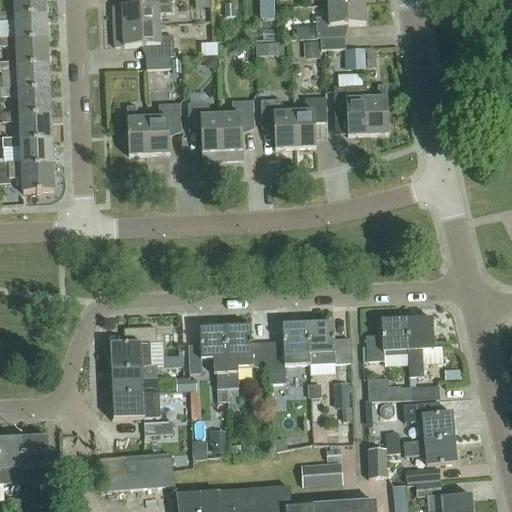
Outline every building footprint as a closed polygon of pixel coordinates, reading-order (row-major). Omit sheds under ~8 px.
[(14,0),(15,15),(15,21),(47,19),(45,0),(14,0)] [(146,0),(147,9),(172,8),(171,0),(146,0)] [(257,0),(258,19),(273,19),(273,0),(257,0)] [(328,0),(328,9),(365,8),(364,0),(328,0)] [(235,7),(225,7),(226,20),(235,20),(235,7)] [(114,31),(160,29),(159,17),(172,17),(172,8),(147,9),(113,10),(114,31)] [(317,42),(320,42),(341,41),(341,29),(366,28),(365,8),(328,9),(329,21),(316,21),(316,29),(317,41),(317,42)] [(0,25),(15,25),(16,40),(16,46),(48,44),(47,19),(15,21),(15,15),(0,15),(0,25)] [(149,62),(171,61),(174,61),(173,40),(160,40),(160,29),(114,31),(115,51),(149,50),(149,62)] [(316,29),(308,30),(308,41),(317,41),(316,29)] [(0,50),(16,50),(17,65),(17,71),(49,70),(48,44),(16,46),(16,40),(0,40),(0,50)] [(345,41),(341,41),(320,42),(321,54),(346,53),(345,41)] [(320,62),(319,45),(304,46),(305,63),(320,62)] [(268,47),(255,48),(256,60),(268,60),(268,47)] [(366,72),(365,52),(344,54),(345,74),(366,72)] [(376,56),(367,57),(367,69),(376,69),(376,56)] [(217,71),(216,60),(205,60),(206,72),(217,71)] [(171,61),(149,62),(146,62),(146,74),(171,73),(171,61)] [(181,63),(171,63),(172,76),(181,76),(181,63)] [(0,75),(17,75),(18,90),(18,96),(50,95),(49,70),(17,71),(17,65),(0,65),(0,75)] [(367,103),(368,140),(389,139),(387,89),(377,89),(378,103),(367,103)] [(19,100),(19,116),(19,121),(51,120),(50,95),(18,96),(18,90),(0,91),(1,101),(19,100)] [(368,140),(367,103),(366,90),(334,91),(335,116),(347,116),(348,141),(368,140)] [(305,116),(294,116),(295,153),(316,152),(315,127),(327,126),(326,102),(305,103),(305,116)] [(295,153),(294,116),(282,117),(282,104),(261,104),(262,129),(274,129),(275,154),(295,153)] [(221,119),(223,165),(243,164),(242,130),(254,130),(253,105),(232,106),(232,119),(221,119)] [(223,165),(221,119),(209,120),(209,107),(188,108),(189,132),(201,132),(202,166),(223,165)] [(159,122),(148,122),(149,159),(170,158),(169,133),(181,133),(180,108),(158,109),(159,122)] [(149,159),(148,122),(136,123),(136,110),(126,110),(129,160),(149,159)] [(20,125),(20,141),(20,146),(52,144),(51,120),(19,121),(19,116),(1,116),(2,126),(20,125)] [(21,151),(21,166),(22,171),(53,170),(52,144),(20,146),(20,141),(2,142),(3,151),(21,151)] [(22,171),(21,166),(0,167),(0,187),(10,187),(10,182),(22,182),(23,197),(54,195),(53,170),(22,171)] [(408,356),(408,368),(409,381),(423,381),(421,355),(434,354),(433,323),(406,324),(408,356)] [(408,356),(406,324),(381,325),(382,340),(383,357),(384,357),(408,356)] [(308,328),(309,359),(310,369),(335,368),(334,344),(334,327),(308,328)] [(310,369),(309,359),(308,328),(283,329),(283,346),(284,370),(285,370),(310,369)] [(251,330),(225,331),(228,393),(239,393),(238,372),(252,372),(251,348),(251,330)] [(124,332),(124,347),(151,346),(151,347),(157,347),(156,331),(124,332)] [(201,365),(213,364),(214,378),(217,378),(217,394),(228,393),(225,331),(200,333),(200,350),(201,365)] [(383,357),(382,340),(366,341),(367,366),(384,365),(384,357),(383,357)] [(350,343),(334,344),(335,368),(352,367),(350,343)] [(152,371),(151,347),(151,346),(124,347),(110,348),(112,374),(152,372),(152,371)] [(267,347),(268,371),(270,388),(285,387),(285,370),(284,370),(283,346),(267,347)] [(252,372),(268,371),(267,347),(251,348),(252,372)] [(202,378),(201,365),(200,350),(188,350),(190,378),(202,378)] [(183,360),(173,360),(160,361),(160,371),(184,370),(183,360)] [(144,397),(143,383),(158,382),(158,370),(152,371),(152,372),(112,374),(113,398),(144,397)] [(445,374),(445,383),(460,383),(460,373),(445,374)] [(190,382),(177,382),(178,396),(198,395),(198,383),(190,383),(190,382)] [(335,412),(341,411),(349,411),(347,387),(334,387),(335,412)] [(369,407),(411,405),(410,391),(382,393),(381,387),(368,388),(369,407)] [(320,389),(308,389),(308,402),(321,402),(320,389)] [(439,390),(410,391),(411,405),(440,404),(439,390)] [(229,412),(228,393),(217,394),(218,412),(229,412)] [(239,393),(228,393),(229,412),(240,411),(239,393)] [(145,422),(144,397),(113,398),(114,424),(145,422)] [(422,420),(440,418),(439,407),(403,410),(405,427),(422,425),(422,420)] [(422,420),(422,425),(424,445),(455,443),(453,417),(440,418),(422,420)] [(172,425),(144,426),(144,440),(173,438),(172,425)] [(226,457),(226,435),(210,436),(210,448),(213,448),(213,457),(226,457)] [(386,448),(399,447),(399,437),(385,438),(386,448)] [(48,441),(22,442),(24,473),(49,472),(49,458),(48,441)] [(0,487),(4,488),(24,487),(24,473),(22,442),(0,442),(0,487)] [(287,454),(285,442),(272,445),(275,456),(287,454)] [(455,443),(424,445),(404,447),(405,461),(425,460),(426,471),(457,468),(455,443)] [(399,447),(386,448),(387,459),(400,458),(399,447)] [(327,465),(342,464),(341,452),(326,453),(327,465)] [(369,483),(388,483),(386,454),(368,454),(369,483)] [(49,458),(49,472),(49,485),(62,485),(61,457),(49,458)] [(101,497),(175,492),(173,458),(98,463),(101,497)] [(341,468),(301,471),(303,491),(343,488),(341,468)] [(440,486),(440,485),(439,471),(406,474),(407,488),(416,488),(440,486)] [(440,486),(416,488),(417,501),(441,499),(440,486)] [(376,511),(376,505),(291,511),(290,490),(177,499),(178,511),(376,511)] [(472,511),(472,499),(441,502),(441,511),(472,511)] [(36,511),(36,500),(25,501),(25,511),(36,511)] [(25,511),(25,501),(14,501),(14,511),(25,511)]
